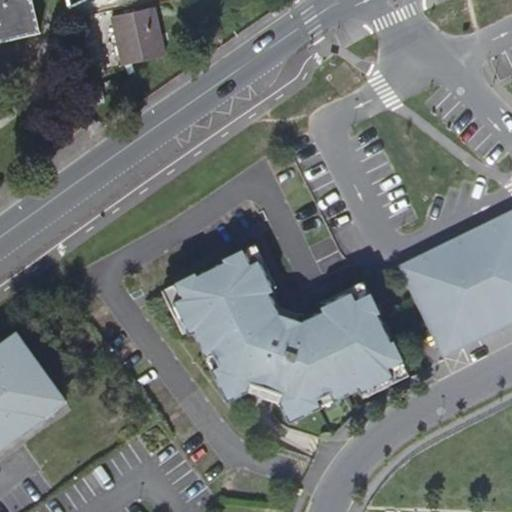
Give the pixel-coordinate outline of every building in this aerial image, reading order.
[(24,0),(0,0),(0,32),(31,24),(24,0)] [(71,0),(74,10),(96,0),(71,0)] [(154,9),(112,19),(122,66),(164,56),(154,9)] [(101,75),(87,78),(94,103),(106,101),(101,75)] [(511,208),(396,268),(440,359),(511,325),(511,208)] [(249,269),(242,254),(222,264),(224,267),(195,281),(194,278),(174,287),(182,302),(173,306),(188,336),(192,333),(205,358),(210,356),(218,371),(212,374),(227,403),(246,394),(248,387),(282,399),(280,405),(289,424),(319,409),(316,404),(332,397),(334,402),(359,390),(362,395),(391,381),(387,373),(402,365),(392,346),(389,347),(375,319),(379,318),(369,298),(354,306),(350,298),(321,312),(323,316),(302,327),(277,318),(267,296),(271,294),(257,265),(249,269)] [(13,332),(0,341),(0,449),(64,403),(13,332)] [(210,356),(205,358),(212,374),(218,371),(210,356)] [(248,387),(246,394),(280,405),(282,399),(248,387)] [(316,404),(319,409),(334,402),(332,397),(316,404)]
